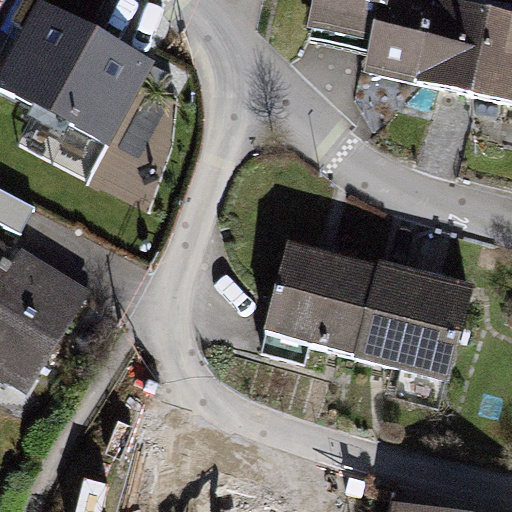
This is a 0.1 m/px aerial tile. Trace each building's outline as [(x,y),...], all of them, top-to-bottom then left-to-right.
[(110,0),(24,0),(11,25),(23,32),(0,75),(0,90),(36,110),(26,129),(98,168),(153,65),(93,33),(110,0)] [(308,0),(300,34),(357,47),(350,77),(511,114),(511,10),(465,0),(308,0)] [(369,262),(270,239),(246,340),(345,363),(369,262)] [(6,265),(0,261),(0,381),(23,396),(92,288),(21,243),(6,265)] [(469,290),(370,266),(346,367),(445,391),(469,290)] [(191,424),(135,404),(114,462),(149,475),(135,511),(289,511),(292,505),(176,464),(191,424)]
